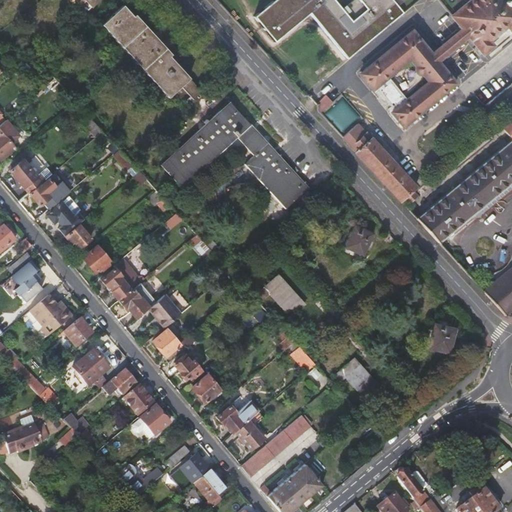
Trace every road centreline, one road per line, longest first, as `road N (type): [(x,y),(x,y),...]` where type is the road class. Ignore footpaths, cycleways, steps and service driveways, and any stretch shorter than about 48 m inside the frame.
road 1 (secondary): [(196,0),(511,344)]
road 2 (residential): [(267,511),(0,192)]
road 3 (secondary): [(503,392),(442,415),(325,511)]
